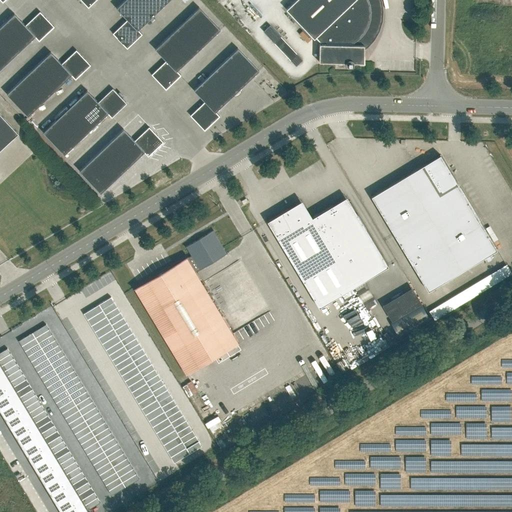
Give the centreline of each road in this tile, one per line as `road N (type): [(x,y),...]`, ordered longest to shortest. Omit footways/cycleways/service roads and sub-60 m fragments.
road 1 (tertiary): [(435,106),(350,103),(302,115),(0,296)]
road 2 (unclassified): [(160,511),(511,301)]
